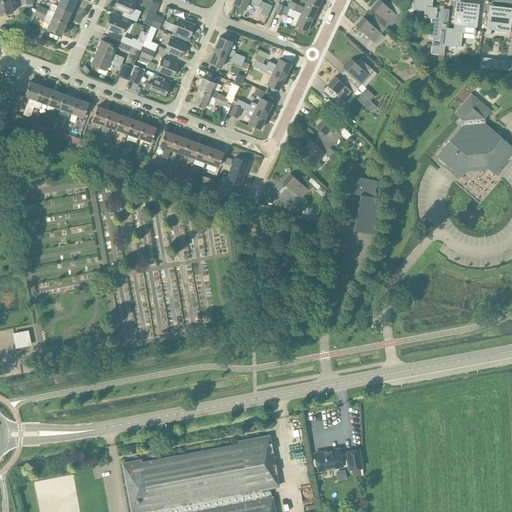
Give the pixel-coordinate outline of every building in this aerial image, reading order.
[(10,0),(8,0),(0,1),(0,15),(13,13),(10,0)] [(71,12),(76,1),(73,0),(59,0),(57,6),(71,12)] [(135,2),(129,0),(117,0),(114,9),(123,13),(122,16),(136,22),(140,11),(133,8),(135,2)] [(248,2),(270,11),(272,6),(261,1),(261,0),(260,0),(234,0),(233,4),(245,9),(248,2)] [(374,19),(385,29),(389,25),(402,11),(391,2),(387,6),(379,0),(378,0),(371,8),(367,13),(374,19)] [(431,53),(443,55),(445,45),(447,28),(441,28),(444,6),(436,5),(436,7),(432,7),(432,0),(414,0),(413,9),(425,11),(424,17),(431,18),(429,38),(433,39),(431,53)] [(290,9),(312,19),(318,7),(306,1),(304,7),(293,2),(290,9)] [(479,4),(460,2),(459,7),(456,7),(453,25),(454,25),(454,29),(452,46),(461,47),(463,26),(477,28),(479,4)] [(295,26),(306,32),(312,19),(290,9),(279,4),(275,13),(281,16),(282,12),(298,19),(295,26)] [(485,35),(490,36),(491,30),(510,32),(511,17),(511,8),(489,5),(485,35)] [(36,10),(46,15),(47,13),(48,10),(38,6),(36,10)] [(71,12),(57,6),(55,12),(49,9),(48,10),(47,13),(46,15),(49,16),(52,18),(66,24),(71,12)] [(47,29),(61,35),(66,24),(52,18),(49,16),(46,15),(36,10),(33,15),(44,20),(44,21),(50,24),(47,29)] [(143,23),(150,26),(155,15),(148,12),(143,23)] [(155,15),(150,26),(156,28),(158,29),(163,18),(155,15)] [(106,28),(121,35),(128,19),(123,17),(121,20),(111,16),(106,28)] [(357,39),(368,48),(373,42),(381,34),(385,29),(374,19),(370,24),(363,17),(355,26),(363,33),(357,39)] [(173,31),(189,38),(194,25),(178,18),(175,25),(166,22),(163,28),(173,32),(173,31)] [(156,28),(150,26),(142,46),(143,46),(155,51),(157,45),(150,42),(156,28)] [(445,45),(452,46),(454,29),(447,28),(445,45)] [(120,42),(140,50),(143,42),(132,38),(132,40),(122,36),(120,42)] [(116,60),(122,63),(124,58),(112,53),(115,46),(129,52),(125,64),(124,64),(132,67),(140,50),(120,42),(108,37),(105,42),(101,40),(96,52),(110,58),(116,60)] [(232,57),(243,62),(245,57),(234,53),(235,51),(229,49),(232,42),(219,37),(214,50),(226,55),(232,57)] [(186,44),(170,38),(165,51),(181,58),(186,44)] [(155,51),(143,46),(139,56),(151,61),(155,51)] [(273,72),(285,77),(291,65),(279,59),(276,65),(268,61),(266,65),(262,64),(267,54),(257,49),(251,61),(255,63),(267,69),(273,72)] [(221,68),(226,55),(214,50),(208,63),(221,68)] [(124,64),(125,64),(122,63),(116,60),(110,58),(96,52),(91,64),(105,70),(108,63),(120,68),(117,76),(128,80),(133,68),(132,67),(124,64)] [(243,62),(232,57),(229,63),(241,67),(243,62)] [(178,64),(162,58),(157,71),(172,77),(178,64)] [(344,76),(357,89),(369,75),(373,71),(360,59),(356,63),(351,59),(339,72),(344,76)] [(501,60),(500,70),(510,71),(511,61),(501,60)] [(267,69),(255,63),(253,66),(266,72),(267,69)] [(128,80),(139,85),(144,72),(133,67),(133,68),(128,80)] [(279,90),(285,77),(273,72),(267,85),(279,90)] [(325,92),(341,106),(345,102),(353,93),(357,89),(344,76),(340,81),(335,77),(327,86),(330,88),(325,92)] [(212,88),(215,82),(203,77),(197,91),(226,103),(228,98),(217,93),(218,91),(212,88)] [(154,78),(151,85),(146,83),(144,89),(146,89),(164,97),(170,84),(154,78)] [(224,86),(236,91),(239,85),(227,80),(224,86)] [(23,114),(30,117),(34,107),(36,100),(41,86),(29,82),(24,96),(29,98),(23,114)] [(34,107),(39,109),(42,103),(48,105),(53,90),(41,86),(36,100),(34,107)] [(374,96),(367,89),(362,93),(370,100),(374,96)] [(57,114),(59,109),(60,109),(65,95),(53,90),(48,105),(55,107),(53,112),(57,114)] [(231,105),(226,103),(197,91),(192,104),(204,109),(206,102),(213,105),(213,103),(229,109),(231,105)] [(462,125),(436,156),(461,178),(466,171),(489,169),(495,175),(511,154),(511,146),(485,123),(485,119),(492,111),(471,93),(454,114),(462,120),(462,121),(462,125)] [(65,95),(60,109),(71,113),(77,99),(65,95)] [(236,102),(266,116),(272,104),(260,98),(257,104),(251,102),(250,105),(237,99),(236,102)] [(69,121),(75,123),(77,115),(84,118),(89,103),(77,99),(71,113),(69,121)] [(248,124),(260,129),(266,116),(236,102),(233,101),(231,104),(233,105),(229,115),(237,118),(242,109),(247,111),(245,114),(251,117),(248,124)] [(91,121),(104,125),(109,111),(97,106),(91,121)] [(101,131),(107,133),(109,127),(115,129),(121,115),(109,111),(104,125),(101,131)] [(127,134),(132,119),(121,115),(115,129),(127,134)] [(14,121),(27,126),(29,120),(16,116),(14,121)] [(132,119),(127,134),(139,138),(144,124),(132,119)] [(319,139),(329,148),(341,135),(346,139),(350,135),(335,121),(330,125),(324,119),(316,127),(323,134),(319,139)] [(29,120),(27,126),(39,130),(41,125),(29,120)] [(144,124),(139,138),(151,142),(156,128),(144,124)] [(41,125),(39,130),(50,134),(52,129),(41,125)] [(52,129),(50,134),(62,139),(64,133),(52,129)] [(62,139),(78,144),(80,139),(79,138),(80,133),(75,131),(73,136),(64,133),(62,139)] [(167,160),(171,150),(176,135),(164,131),(159,145),(165,148),(161,158),(167,160)] [(171,150),(183,154),(188,140),(176,135),(171,150)] [(329,148),(319,139),(317,137),(312,141),(307,136),(299,145),(304,150),(300,154),(313,166),(317,162),(325,154),(329,158),(334,153),(329,148)] [(80,139),(78,144),(94,150),(96,145),(80,139)] [(183,154),(195,158),(200,144),(188,140),(183,154)] [(195,158),(206,163),(212,148),(200,144),(195,158)] [(96,145),(94,150),(106,154),(108,149),(96,145)] [(218,167),(224,153),(212,148),(206,163),(218,167)] [(118,158),(120,153),(108,149),(106,154),(118,158)] [(120,153),(118,158),(130,163),(132,158),(120,153)] [(132,158),(130,163),(146,168),(148,164),(132,158)] [(235,158),(229,174),(242,179),(248,163),(235,158)] [(146,168),(162,174),(164,170),(163,169),(165,165),(153,161),(152,165),(148,164),(146,168)] [(164,170),(162,174),(174,178),(176,174),(164,170)] [(186,182),(198,187),(199,183),(199,182),(194,181),(196,174),(189,171),(187,178),(186,182)] [(285,207),(290,210),(300,199),(308,190),(312,186),(317,189),(320,186),(310,177),(307,180),(302,176),(298,180),(290,173),(282,182),(288,187),(273,203),(278,205),(285,207)] [(174,178),(186,182),(187,178),(176,174),(174,178)] [(236,196),(242,179),(229,174),(222,191),(236,196)] [(353,230),(373,234),(380,198),(374,197),(377,180),(345,174),(342,192),(360,195),(353,230)] [(198,187),(211,191),(215,181),(201,176),(199,182),(199,183),(198,187)] [(275,246),(277,276),(297,276),(296,245),(275,246)] [(12,333),(15,349),(31,345),(28,330),(12,333)] [(259,491),(270,489),(279,487),(270,434),(238,440),(238,443),(142,462),(141,459),(121,462),(130,511),(146,511),(151,511),(151,510),(258,490),(259,491)] [(314,454),(317,471),(342,466),(342,464),(348,463),(349,469),(362,467),(358,449),(345,452),(346,455),(340,456),(339,449),(330,451),(330,450),(329,452),(325,453),(323,452),(314,454)] [(272,496),(270,489),(259,491),(258,490),(151,510),(151,511),(146,511),(275,511),(273,496),(272,496)]
